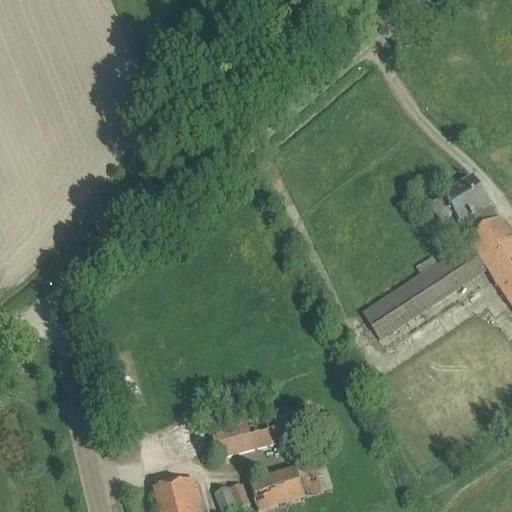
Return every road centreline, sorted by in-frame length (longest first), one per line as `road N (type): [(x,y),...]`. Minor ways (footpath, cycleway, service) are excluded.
road 1 (unclassified): [(54,299),(375,32)]
road 2 (track): [(90,269),(99,239),(267,0)]
road 3 (residential): [(99,511),(54,299)]
